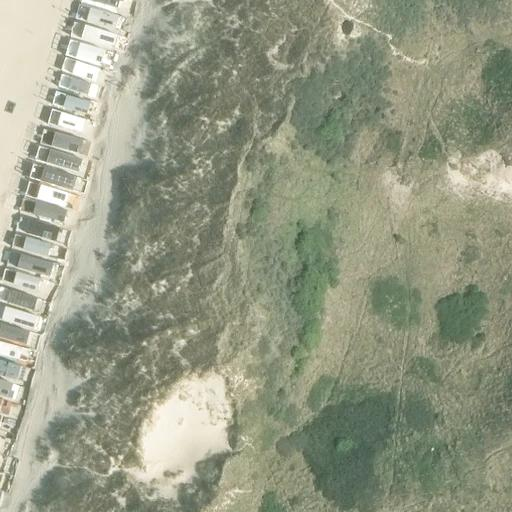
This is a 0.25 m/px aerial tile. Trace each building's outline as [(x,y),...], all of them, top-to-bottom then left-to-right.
[(49,166),(76,174),(91,126),(103,130),(107,116),(80,107),(85,91),(99,95),(106,72),(71,61),(43,147),(54,150),(49,166)] [(12,273),(55,283),(67,237),(61,235),(75,181),(58,177),(60,170),(40,164),(12,273)] [(0,367),(25,370),(26,357),(0,354),(0,367)] [(0,386),(18,388),(20,371),(0,369),(0,386)] [(0,388),(0,403),(11,407),(15,392),(0,388)] [(0,456),(1,457),(8,429),(0,426),(0,456)]
